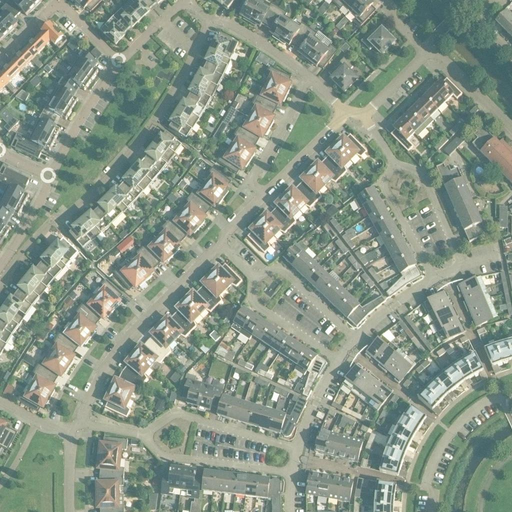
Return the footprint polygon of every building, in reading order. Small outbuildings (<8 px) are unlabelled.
[(12,0),(7,6),(18,17),(22,12),(26,16),(30,13),(31,13),(36,8),(27,0),(12,0)] [(27,0),(36,8),(41,3),(40,3),(42,0),(27,0)] [(78,0),(75,3),(80,8),(81,7),(84,10),(87,7),(92,12),(103,0),(78,0)] [(145,15),(153,9),(145,0),(131,0),(126,6),(141,21),(146,16),(145,15)] [(161,3),(164,0),(145,0),(153,9),(160,2),(161,3)] [(214,0),(219,5),(220,4),(228,10),(236,0),(214,0)] [(244,20),(250,24),(261,3),(256,0),(242,0),(237,10),(243,13),(240,17),(244,19),(244,20)] [(349,14),(362,0),(337,0),(334,4),(340,10),(343,8),(349,14)] [(369,0),(362,0),(349,14),(355,20),(353,22),(360,28),(374,13),(370,9),(373,5),(370,2),(371,1),(369,0)] [(268,27),(279,9),(271,4),(269,7),(261,3),(250,24),(256,27),(256,26),(260,28),(262,24),(268,27)] [(326,3),(318,13),(323,17),(332,7),(326,3)] [(0,25),(9,35),(14,30),(14,29),(17,25),(13,21),(18,17),(7,6),(0,12),(0,25)] [(135,27),(141,21),(126,6),(113,18),(127,33),(134,26),(135,27)] [(279,42),(292,22),(285,17),(287,14),(279,9),(268,27),(273,30),(270,34),(274,37),(273,38),(279,42)] [(314,11),(310,16),(315,19),(319,15),(314,11)] [(504,31),(511,22),(511,16),(507,11),(495,23),(504,31)] [(121,40),(127,33),(113,18),(100,32),(116,46),(121,40)] [(297,47),(309,29),(301,24),(300,27),(292,22),(279,42),(285,46),(285,45),(289,47),(292,43),(297,47)] [(0,42),(3,39),(4,40),(9,35),(0,25),(0,42)] [(51,42),(53,44),(61,36),(50,25),(42,33),(43,34),(38,39),(46,47),(51,42)] [(382,56),(395,43),(384,33),(383,34),(376,27),(361,42),(370,51),(374,47),(382,56)] [(307,62),(322,43),(315,38),(317,35),(313,32),(309,29),(297,47),(302,50),(299,54),(302,57),(301,58),(307,62)] [(53,44),(55,46),(60,41),(64,45),(67,42),(61,36),(53,44)] [(215,45),(211,52),(231,61),(238,45),(220,37),(216,46),(215,45)] [(34,64),(35,66),(39,62),(35,59),(41,53),(46,47),(38,39),(32,44),(25,52),(33,60),(31,61),(32,62),(34,64)] [(55,46),(59,50),(64,45),(60,41),(55,46)] [(322,43),(307,62),(312,66),(313,65),(317,68),(319,64),(324,68),(338,51),(331,46),(328,49),(322,43)] [(346,45),(340,51),(344,56),(351,49),(346,45)] [(98,61),(102,56),(96,49),(91,54),(98,61)] [(22,54),(12,64),(21,73),(31,63),(32,62),(31,61),(33,60),(25,52),(22,54)] [(223,78),(231,61),(211,52),(208,59),(209,60),(205,68),(223,78)] [(79,59),(72,68),(92,82),(98,73),(95,70),(91,67),(95,62),(83,53),(79,59)] [(271,61),(261,55),(257,61),(262,64),(267,67),(269,64),(273,67),(275,64),(271,61)] [(349,72),(353,68),(344,59),(328,74),(335,81),(334,83),(344,93),(357,80),(349,72)] [(21,73),(12,64),(3,74),(0,76),(0,77),(8,85),(6,87),(10,91),(14,87),(10,84),(11,83),(21,73)] [(44,70),(49,75),(52,72),(47,67),(44,70)] [(65,77),(61,83),(74,91),(77,87),(81,89),(85,92),(92,82),(72,68),(66,78),(65,77)] [(215,94),(223,78),(205,68),(200,77),(199,77),(196,83),(215,94)] [(267,87),(287,96),(290,89),(289,89),(291,85),(286,83),(289,77),(270,68),(266,75),(271,79),(267,87)] [(37,77),(30,84),(36,89),(43,83),(37,77)] [(432,90),(445,104),(453,96),(457,100),(462,95),(448,82),(444,86),(440,83),(435,87),(432,90)] [(58,89),(52,99),(72,111),(78,101),(75,99),(71,96),(74,91),(61,83),(57,89),(58,89)] [(208,106),(215,94),(196,83),(192,90),(193,91),(188,99),(206,110),(208,106)] [(14,95),(18,92),(14,87),(10,91),(14,95)] [(284,103),(287,96),(267,87),(263,94),(258,94),(254,101),(273,110),(276,104),(280,106),(282,102),(284,103)] [(437,111),(445,104),(432,90),(428,93),(429,94),(425,98),(437,111)] [(18,100),(24,103),(27,98),(21,95),(18,100)] [(430,119),(437,111),(425,98),(420,102),(416,105),(430,119)] [(46,108),(42,114),(55,122),(58,117),(62,119),(66,121),(72,111),(52,99),(46,108)] [(196,125),(206,110),(188,99),(183,107),(182,107),(178,113),(196,125)] [(270,116),(273,110),(254,101),(250,107),(254,112),(250,119),(270,130),(273,123),(272,122),(274,119),(270,116)] [(433,122),(430,119),(416,105),(413,108),(414,109),(409,113),(426,130),(433,122)] [(469,113),(473,117),(478,111),(475,108),(469,113)] [(7,113),(1,119),(7,125),(13,119),(7,113)] [(187,140),(196,125),(178,113),(174,120),(175,120),(169,129),(187,140)] [(418,138),(426,130),(409,113),(405,118),(404,117),(401,120),(415,134),(418,138)] [(39,121),(34,131),(55,142),(60,131),(57,129),(53,127),(55,122),(42,114),(39,120),(39,121)] [(266,137),(270,130),(250,119),(246,126),(240,125),(237,132),(255,143),(258,137),(262,139),(264,136),(266,137)] [(4,129),(9,133),(19,123),(13,120),(4,129)] [(407,141),(415,134),(401,120),(398,124),(394,129),(397,132),(393,137),(408,153),(413,148),(407,141)] [(460,123),(454,128),(458,132),(463,126),(460,123)] [(498,171),(511,156),(511,150),(502,141),(498,144),(479,125),(474,131),(476,133),(474,136),(477,140),(472,145),(498,171)] [(449,134),(452,137),(458,132),(454,128),(449,134)] [(27,145),(40,151),(41,148),(46,150),(50,152),(55,142),(34,131),(30,140),(27,145)] [(251,149),(255,143),(237,132),(232,139),(236,143),(231,150),(250,162),(254,156),(253,155),(255,151),(251,149)] [(154,147),(171,160),(182,146),(166,133),(160,141),(159,141),(154,147)] [(42,152),(40,151),(27,145),(30,140),(17,134),(14,141),(18,142),(15,149),(38,160),(42,152)] [(334,145),(350,162),(356,156),(361,159),(367,153),(351,137),(347,142),(343,138),(340,142),(338,141),(334,145)] [(451,144),(457,150),(464,142),(459,137),(451,144)] [(439,143),(443,147),(448,141),(445,138),(439,143)] [(437,152),(443,147),(439,143),(434,149),(437,152)] [(449,157),(457,150),(451,144),(444,152),(449,157)] [(344,167),(350,162),(334,145),(330,150),(331,151),(327,155),(330,158),(326,163),(341,178),(347,173),(344,167)] [(160,174),(171,160),(154,147),(150,153),(150,154),(144,161),(160,174)] [(246,169),(250,162),(231,150),(227,157),(221,156),(217,162),(235,174),(238,169),(242,171),(245,168),(246,169)] [(511,156),(498,171),(511,185),(511,156)] [(148,188),(160,174),(144,161),(138,169),(137,168),(132,174),(148,188)] [(336,184),(341,178),(326,163),(321,167),(318,164),(314,167),(313,166),(308,171),(325,187),(330,181),(336,184)] [(450,212),(472,202),(458,169),(451,172),(448,167),(445,169),(444,165),(436,169),(447,193),(443,195),(450,212)] [(0,182),(8,187),(11,181),(24,187),(26,188),(30,180),(6,169),(3,176),(0,174),(0,182)] [(206,186),(223,200),(228,194),(227,193),(229,189),(226,187),(229,182),(213,169),(208,175),(211,180),(206,186)] [(319,193),(325,187),(308,171),(304,175),(305,176),(301,180),(305,184),(300,188),(316,204),(321,198),(319,193)] [(136,202),(148,188),(132,174),(127,179),(128,180),(121,187),(136,202)] [(8,187),(3,196),(24,207),(29,197),(25,195),(21,193),(24,187),(11,181),(8,187)] [(182,182),(178,187),(183,191),(188,186),(182,182)] [(219,206),(223,200),(206,186),(201,193),(195,191),(190,197),(207,211),(211,206),(215,208),(217,205),(219,206)] [(123,214),(136,202),(121,187),(114,194),(108,199),(123,214)] [(310,209),(316,204),(300,188),(296,192),(292,189),(288,193),(287,192),(283,196),(299,212),(305,207),(310,209)] [(364,208),(379,200),(374,190),(358,198),(353,202),(359,212),(364,208)] [(177,203),(172,194),(166,200),(172,205),(177,203)] [(0,215),(7,219),(10,214),(14,216),(18,218),(24,207),(3,196),(0,201),(0,215)] [(279,209),(275,213),(290,229),(296,223),(295,222),(302,215),(299,212),(283,196),(278,201),(280,202),(276,206),(279,209)] [(203,216),(207,211),(190,197),(185,203),(188,208),(183,214),(199,229),(204,223),(203,222),(206,219),(203,216)] [(110,227),(123,214),(108,199),(103,204),(103,205),(96,212),(110,227)] [(369,218),(385,209),(379,200),(364,208),(359,212),(364,209),(369,218)] [(151,205),(146,201),(142,206),(147,210),(151,205)] [(472,202),(450,212),(457,229),(462,227),(469,244),(487,236),(472,202)] [(333,207),(326,214),(331,219),(340,213),(333,207)] [(374,227),(390,219),(385,209),(369,218),(374,227)] [(96,239),(110,227),(96,212),(89,218),(88,217),(82,222),(96,239)] [(285,235),(290,229),(275,213),(270,218),(267,214),(263,218),(262,217),(257,222),(274,238),(279,232),(285,235)] [(194,235),(199,229),(183,214),(177,221),(172,219),(167,224),(182,239),(187,234),(190,237),(193,234),(194,235)] [(0,236),(4,240),(11,230),(7,228),(7,227),(4,225),(7,219),(0,215),(0,236)] [(379,237),(395,228),(390,219),(374,227),(379,237)] [(335,229),(338,226),(334,220),(330,223),(335,229)] [(83,250),(96,239),(82,222),(76,227),(77,228),(69,234),(83,250)] [(268,244),(274,238),(257,222),(253,226),(254,227),(250,231),(254,234),(249,239),(264,255),(270,249),(268,244)] [(177,244),(182,239),(167,224),(161,230),(164,235),(158,241),(173,257),(179,251),(178,250),(181,247),(177,244)] [(323,228),(328,234),(331,231),(327,225),(323,228)] [(338,226),(335,229),(339,235),(343,232),(338,226)] [(385,246),(400,238),(395,228),(379,237),(385,246)] [(296,235),(300,239),(305,234),(301,231),(296,235)] [(332,240),(336,237),(331,231),(328,234),(332,240)] [(120,236),(123,240),(128,236),(124,232),(120,236)] [(347,244),(350,241),(346,235),(342,238),(347,244)] [(390,256),(405,247),(400,238),(385,246),(390,256)] [(51,253),(66,268),(78,255),(63,241),(57,248),(56,247),(51,253)] [(168,262),(173,257),(158,241),(152,247),(147,244),(141,250),(156,265),(161,261),(164,264),(167,261),(168,262)] [(340,250),(343,247),(339,241),(335,244),(340,250)] [(350,241),(347,244),(351,250),(355,247),(350,241)] [(296,246),(284,259),(292,267),(304,254),(308,250),(301,243),(296,246)] [(343,247),(340,250),(344,256),(348,253),(343,247)] [(395,265),(411,257),(405,247),(390,256),(395,265)] [(151,270),(156,265),(141,250),(135,255),(137,260),(131,266),(146,282),(151,277),(150,276),(154,273),(151,270)] [(359,261),(363,258),(358,252),(355,255),(359,261)] [(54,280),(66,268),(51,253),(45,258),(46,259),(39,267),(54,280)] [(304,254),(292,267),(300,275),(312,262),(304,254)] [(352,266),(356,263),(351,257),(348,260),(352,266)] [(400,275),(416,266),(411,257),(395,265),(400,275)] [(363,258),(359,261),(364,267),(368,264),(363,258)] [(308,282),(320,269),(312,262),(300,275),(308,282)] [(356,263),(352,266),(357,272),(361,269),(356,263)] [(140,287),(146,282),(131,266),(125,271),(120,268),(114,274),(128,290),(133,286),(136,289),(139,286),(140,287)] [(402,278),(386,294),(390,299),(407,286),(410,284),(409,283),(415,280),(416,280),(417,279),(418,278),(418,277),(418,276),(419,275),(419,274),(418,273),(418,272),(417,271),(418,270),(416,266),(400,275),(402,278)] [(44,294),(54,280),(39,267),(32,275),(32,274),(27,280),(44,294)] [(209,275),(225,291),(231,285),(236,288),(242,282),(226,267),(222,271),(218,268),(215,272),(214,270),(209,275)] [(316,290),(328,277),(320,269),(308,282),(316,290)] [(376,275),(373,270),(372,269),(368,272),(373,278),(376,275)] [(219,297),(225,291),(209,275),(205,279),(206,280),(202,284),(205,288),(201,292),(216,308),(222,302),(219,297)] [(366,283),(369,281),(365,275),(361,277),(366,283)] [(381,281),(377,276),(376,275),(373,278),(377,284),(381,281)] [(323,297),(336,284),(328,277),(316,290),(323,297)] [(464,297),(485,289),(481,278),(457,288),(459,294),(462,292),(464,297)] [(33,307),(44,294),(27,280),(22,286),(23,287),(16,295),(33,307)] [(97,298),(113,313),(118,307),(117,306),(120,303),(117,300),(121,295),(105,281),(100,287),(103,292),(97,298)] [(369,281),(366,283),(370,289),(374,287),(369,281)] [(331,304),(343,292),(336,284),(323,297),(331,304)] [(465,309),(489,298),(485,289),(464,297),(466,302),(463,304),(465,309)] [(71,294),(68,297),(73,301),(77,297),(72,292),(71,294)] [(211,313),(216,308),(201,292),(196,297),(193,293),(189,297),(188,296),(184,300),(200,317),(205,311),(211,313)] [(339,312),(351,299),(343,292),(331,304),(339,312)] [(428,315),(448,305),(446,300),(449,298),(446,293),(423,305),(428,315)] [(23,322),(33,307),(16,295),(10,304),(9,303),(5,309),(23,322)] [(58,305),(62,300),(57,296),(53,302),(57,305),(58,305)] [(359,307),(347,319),(350,323),(351,322),(352,323),(353,323),(354,324),(355,324),(357,324),(358,324),(359,324),(360,323),(361,322),(365,317),(366,318),(369,316),(385,302),(381,297),(362,309),(359,307)] [(108,318),(113,313),(97,298),(91,304),(86,302),(80,308),(96,322),(100,317),(104,321),(107,317),(108,318)] [(473,317),(494,308),(489,298),(465,309),(467,314),(470,312),(473,317)] [(68,299),(64,304),(70,309),(74,304),(68,299)] [(347,319),(359,307),(351,299),(339,312),(347,319)] [(194,322),(200,317),(184,300),(179,305),(180,306),(176,310),(180,313),(175,318),(191,333),(196,328),(194,322)] [(433,324),(456,313),(454,308),(451,309),(448,305),(428,315),(433,324)] [(92,327),(96,322),(80,308),(75,315),(78,320),(73,326),(90,340),(95,334),(93,333),(96,330),(92,327)] [(494,308),(473,317),(475,322),(472,324),(474,329),(498,319),(494,308)] [(0,327),(13,336),(23,322),(5,309),(1,315),(1,316),(0,318),(0,327)] [(244,309),(231,329),(240,335),(253,315),(244,309)] [(437,334),(458,324),(455,319),(458,318),(456,313),(433,324),(437,334)] [(249,341),(252,336),(262,321),(253,315),(240,335),(249,341)] [(411,328),(414,325),(407,317),(404,319),(411,328)] [(185,339),(191,333),(175,318),(171,322),(168,318),(164,322),(163,321),(158,326),(174,342),(180,336),(185,339)] [(261,342),(271,327),(262,321),(252,336),(261,342)] [(405,333),(408,330),(401,322),(398,324),(405,333)] [(54,327),(49,323),(45,328),(50,332),(54,327)] [(458,324),(437,334),(442,344),(466,333),(463,327),(460,329),(458,324)] [(417,336),(420,334),(414,325),(411,328),(417,336)] [(85,346),(90,340),(73,326),(68,333),(62,331),(57,338),(74,350),(78,345),(81,348),(84,345),(85,346)] [(154,339),(149,344),(165,359),(171,353),(168,348),(174,342),(158,326),(154,330),(155,331),(151,335),(154,339)] [(0,348),(4,351),(13,336),(0,327),(0,348)] [(270,348),(280,333),(271,327),(261,342),(270,348)] [(411,341),(414,339),(408,330),(405,333),(411,341)] [(43,331),(38,339),(43,343),(49,335),(43,331)] [(215,331),(210,336),(216,343),(221,338),(220,337),(222,335),(217,331),(216,332),(215,331)] [(279,354),(289,339),(280,333),(270,348),(279,354)] [(424,345),(427,342),(420,334),(417,336),(424,345)] [(376,361),(391,344),(382,336),(365,356),(369,360),(372,357),(376,361)] [(71,355),(74,350),(57,338),(52,345),(55,350),(51,357),(69,369),(73,362),(72,362),(74,358),(71,355)] [(288,360),(298,345),(289,339),(279,354),(288,360)] [(418,350),(421,347),(414,339),(411,341),(418,350)] [(427,342),(424,345),(431,354),(434,351),(427,342)] [(509,367),(511,365),(511,358),(508,343),(496,346),(503,364),(508,363),(509,367)] [(132,354),(150,369),(155,363),(160,365),(165,359),(149,344),(144,349),(141,346),(137,350),(136,349),(132,354)] [(382,371),(399,351),(391,344),(376,361),(380,364),(378,367),(382,371)] [(200,349),(206,355),(210,351),(204,345),(200,349)] [(297,366),(307,351),(298,345),(288,360),(297,366)] [(443,350),(445,354),(451,350),(449,346),(443,350)] [(484,350),(494,372),(499,370),(497,366),(503,364),(496,346),(484,350)] [(219,347),(214,354),(225,360),(227,355),(228,353),(222,349),(222,348),(219,347)] [(421,347),(418,350),(424,358),(428,356),(421,347)] [(439,358),(445,354),(443,350),(436,354),(439,358)] [(307,351),(297,366),(295,370),(304,376),(307,372),(316,357),(307,351)] [(392,375),(407,358),(399,351),(382,371),(386,374),(388,371),(392,375)] [(144,375),(150,369),(132,354),(128,359),(129,360),(126,364),(129,367),(124,374),(142,386),(147,380),(144,375)] [(464,360),(474,377),(479,375),(481,378),(485,376),(475,355),(464,360)] [(26,356),(22,362),(32,368),(36,362),(26,356)] [(65,375),(69,369),(51,357),(46,363),(40,362),(36,369),(54,380),(57,375),(61,378),(64,374),(65,375)] [(310,374),(303,396),(308,399),(317,379),(319,377),(318,376),(322,370),(323,369),(323,368),(323,367),(323,366),(323,364),(322,363),(322,362),(321,362),(319,361),(320,360),(316,357),(307,372),(310,374)] [(407,358),(392,375),(396,379),(394,381),(399,385),(416,365),(407,358)] [(469,380),(474,377),(464,360),(454,367),(467,386),(471,383),(469,380)] [(421,366),(424,370),(430,365),(427,361),(421,366)] [(351,393),(365,374),(360,371),(362,369),(358,365),(342,386),(351,393)] [(419,375),(424,370),(421,366),(415,371),(419,375)] [(463,389),(467,386),(454,367),(444,374),(456,389),(461,386),(463,389)] [(51,386),(54,380),(36,369),(31,377),(35,381),(31,388),(50,399),(54,393),(53,392),(55,388),(51,386)] [(177,372),(170,380),(176,384),(183,376),(177,372)] [(139,393),(142,386),(124,374),(120,382),(115,380),(113,385),(112,385),(109,390),(130,400),(133,393),(139,393)] [(360,399),(375,378),(371,375),(369,378),(365,374),(351,393),(360,399)] [(452,393),(456,389),(444,374),(435,382),(450,399),(454,396),(452,393)] [(182,399),(183,399),(188,401),(187,405),(192,406),(191,408),(198,411),(205,385),(195,382),(196,378),(189,376),(184,393),(182,399)] [(368,406),(382,388),(378,384),(380,382),(375,378),(360,399),(368,406)] [(205,385),(198,411),(205,413),(205,410),(210,412),(213,401),(219,403),(224,387),(219,386),(219,384),(219,383),(218,382),(217,382),(216,381),(215,382),(214,382),(213,384),(212,387),(205,385)] [(408,381),(403,386),(406,390),(411,384),(408,381)] [(446,403),(450,399),(435,382),(426,390),(440,404),(444,400),(446,403)] [(8,398),(14,388),(9,386),(3,395),(8,398)] [(47,406),(50,399),(31,388),(27,396),(21,395),(18,402),(36,412),(39,407),(43,409),(45,405),(47,406)] [(382,388),(368,406),(377,413),(393,392),(388,388),(386,391),(382,388)] [(126,407),(130,400),(109,390),(106,396),(108,397),(105,402),(110,404),(107,409),(127,419),(130,411),(126,407)] [(436,408),(440,404),(426,390),(418,399),(435,415),(439,410),(436,408)] [(399,399),(395,395),(390,402),(395,405),(399,399)] [(228,419),(234,400),(223,397),(217,416),(223,418),(223,417),(228,419)] [(286,416),(281,434),(282,434),(283,436),(284,438),(286,438),(288,438),(290,437),(291,436),(307,403),(294,397),(292,401),(297,404),(290,417),(286,416)] [(238,423),(244,404),(234,400),(228,419),(233,420),(233,421),(238,423)] [(249,425),(255,407),(244,404),(238,423),(244,424),(244,423),(249,425)] [(341,412),(343,408),(333,404),(331,407),(341,412)] [(259,429),(265,410),(255,407),(249,425),(254,426),(254,427),(259,429)] [(404,418),(420,428),(423,424),(426,426),(430,421),(425,418),(411,407),(404,418)] [(351,417),(353,413),(343,408),(341,412),(351,417)] [(270,431),(275,413),(265,410),(259,429),(264,431),(265,430),(270,431)] [(380,418),(384,420),(388,413),(384,411),(380,418)] [(281,434),(286,416),(275,413),(270,431),(275,433),(274,434),(280,435),(281,434)] [(360,421),(362,418),(353,413),(351,417),(360,421)] [(362,418),(360,421),(370,426),(372,423),(362,418)] [(380,427),(384,420),(380,418),(376,425),(380,427)] [(417,433),(420,428),(404,418),(398,428),(418,439),(420,435),(417,433)] [(0,447),(8,451),(17,434),(6,428),(7,426),(0,422),(0,447)] [(415,444),(418,439),(398,428),(392,439),(409,447),(412,442),(415,444)] [(326,454),(331,434),(320,431),(314,452),(320,454),(321,453),(326,454)] [(336,458),(341,437),(331,434),(326,454),(331,456),(330,457),(336,458)] [(346,460),(352,440),(341,437),(336,458),(341,460),(342,459),(346,460)] [(98,457),(120,460),(121,451),(126,451),(128,441),(106,439),(105,445),(101,445),(100,450),(99,452),(98,454),(98,457)] [(407,452),(409,447),(392,439),(387,450),(409,458),(411,454),(407,452)] [(352,440),(346,460),(351,461),(351,462),(357,464),(363,443),(352,440)] [(407,463),(409,458),(387,450),(383,461),(401,467),(403,462),(407,463)] [(119,469),(120,460),(98,457),(98,458),(98,460),(98,463),(98,465),(98,470),(102,470),(102,477),(123,478),(124,469),(119,469)] [(400,472),(401,467),(383,461),(379,473),(397,478),(402,479),(403,473),(400,472)] [(163,481),(162,487),(161,495),(173,497),(174,491),(181,491),(184,470),(178,469),(178,468),(171,467),(171,471),(170,475),(164,474),(163,481)] [(153,480),(160,480),(161,472),(161,469),(160,469),(154,468),(153,480)] [(199,494),(200,486),(201,480),(195,479),(195,474),(196,474),(196,470),(190,469),(190,470),(184,470),(181,491),(187,492),(187,499),(195,500),(194,504),(191,503),(190,511),(199,511),(202,495),(199,494)] [(213,493),(216,474),(211,474),(211,473),(205,472),(202,492),(213,493)] [(224,495),(226,475),(221,474),(221,475),(216,474),(213,493),(224,495)] [(317,498),(321,477),(316,476),(316,475),(310,474),(306,496),(317,498)] [(235,496),(237,477),(232,476),(232,475),(226,475),(224,495),(235,496)] [(124,487),(123,478),(102,477),(102,484),(97,484),(97,489),(96,491),(96,494),(96,496),(96,497),(118,496),(118,487),(124,487)] [(245,497),(248,477),(242,477),(242,478),(237,477),(235,496),(245,497)] [(256,499),(259,480),(253,479),(254,478),(248,477),(245,497),(256,499)] [(328,500),(331,478),(326,477),(326,478),(321,477),(317,498),(328,500)] [(338,502),(342,481),(337,480),(337,479),(331,478),(328,500),(338,502)] [(267,500),(270,482),(270,480),(264,479),(264,480),(259,480),(256,499),(267,500)] [(270,482),(267,500),(272,501),(272,511),(281,511),(280,484),(280,482),(279,481),(277,480),(274,479),(273,480),(271,482),(270,482)] [(342,481),(338,502),(349,504),(353,482),(347,481),(347,482),(342,481)] [(377,483),(375,495),(395,498),(395,492),(399,493),(400,487),(395,486),(377,483)] [(394,503),(395,498),(375,495),(374,507),(398,509),(398,504),(394,503)] [(118,496),(96,497),(96,500),(97,502),(98,504),(98,509),(102,509),(102,511),(124,511),(124,505),(124,497),(118,497),(118,496)] [(156,506),(158,496),(150,496),(149,511),(151,511),(156,511),(156,506)]
